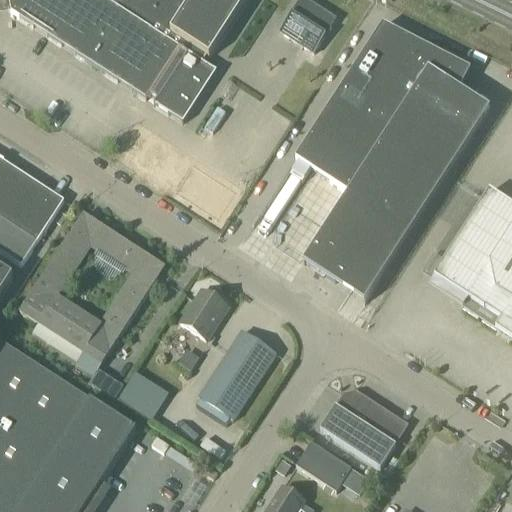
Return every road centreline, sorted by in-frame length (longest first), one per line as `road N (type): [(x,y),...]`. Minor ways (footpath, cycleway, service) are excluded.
road 1 (unclassified): [(337,338),(0,119)]
road 2 (unclassified): [(511,451),(337,338)]
road 3 (unclassified): [(226,511),(337,338)]
